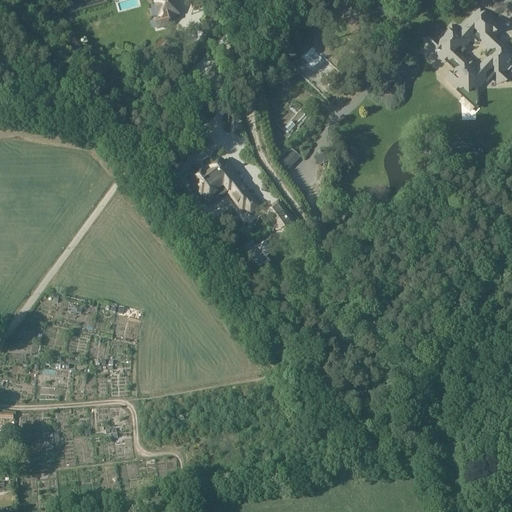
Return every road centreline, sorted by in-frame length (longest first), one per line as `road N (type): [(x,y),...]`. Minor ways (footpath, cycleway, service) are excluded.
road 1 (track): [(0,410),(121,403),(133,410),(144,456),(177,455),(200,511)]
road 2 (track): [(122,174),(214,41),(255,0)]
road 3 (unclassified): [(0,343),(122,174)]
